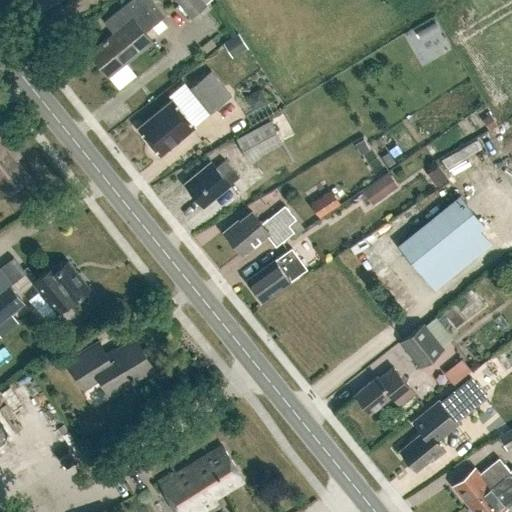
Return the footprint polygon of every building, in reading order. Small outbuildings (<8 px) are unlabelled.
[(36,0),(43,11),(60,0),(36,0)] [(144,31),(145,31),(165,14),(153,0),(133,0),(132,1),(131,0),(126,0),(102,20),(112,31),(113,33),(133,17),(144,31)] [(207,4),(203,0),(175,0),(190,18),(207,4)] [(88,52),(108,76),(152,40),(145,31),(144,31),(133,17),(113,33),(112,31),(101,39),(102,41),(88,52)] [(405,30),(419,63),(447,51),(433,18),(405,30)] [(238,35),(229,41),(236,53),(246,47),(238,35)] [(201,78),(188,89),(208,114),(221,103),(215,95),(225,87),(211,70),(201,78)] [(138,127),(156,149),(160,153),(166,148),(193,126),(171,100),(138,127)] [(482,119),(489,130),(497,124),(491,114),(482,119)] [(257,142),(277,131),(270,120),(270,119),(235,139),(247,162),(263,153),(257,142)] [(0,191),(4,196),(28,176),(15,160),(20,155),(1,131),(0,131),(0,191)] [(211,162),(185,183),(204,207),(230,185),(229,184),(216,168),(211,162)] [(367,204),(395,185),(384,170),(357,189),(367,204)] [(319,217),(339,203),(330,189),(309,203),(319,217)] [(434,290),(489,244),(479,230),(485,225),(461,197),(459,194),(404,240),(397,245),(434,290)] [(293,231),(288,225),(295,219),(284,205),(261,224),(251,212),(239,222),(238,220),(224,231),(241,253),(265,234),(275,246),(293,231)] [(274,260),(273,259),(247,278),(262,300),(306,268),(291,247),(274,260)] [(26,272),(14,257),(1,268),(13,282),(26,272)] [(89,288),(66,261),(50,275),(46,271),(32,283),(58,315),(71,304),(70,304),(89,288)] [(9,284),(0,291),(0,323),(25,304),(9,284)] [(458,312),(478,297),(472,288),(451,303),(458,312)] [(452,338),(435,316),(425,324),(423,322),(399,341),(419,367),(444,348),(442,346),(452,338)] [(136,339),(106,356),(99,343),(67,362),(82,387),(99,377),(110,395),(137,379),(135,377),(152,367),(136,339)] [(448,382),(466,369),(456,357),(439,370),(448,382)] [(414,393),(393,366),(379,377),(377,375),(355,393),(370,412),(391,395),(399,405),(414,393)] [(471,376),(456,389),(466,402),(481,389),(471,376)] [(416,470),(430,459),(431,460),(445,449),(437,440),(457,423),(438,400),(412,421),(422,432),(400,450),(416,470)] [(506,448),(511,443),(511,427),(498,437),(506,448)] [(485,444),(465,457),(473,469),(493,455),(485,444)] [(221,446),(175,474),(174,472),(157,482),(175,511),(200,511),(205,510),(213,505),(216,503),(213,498),(242,481),(221,446)] [(511,468),(509,471),(498,458),(479,474),(474,468),(474,469),(474,468),(453,485),(468,505),(489,488),(489,487),(503,477),(505,479),(511,475),(511,474),(511,468)] [(489,488),(468,505),(474,511),(500,511),(505,508),(506,507),(504,504),(508,501),(511,505),(511,474),(511,475),(505,479),(503,477),(489,487),(489,488)]
